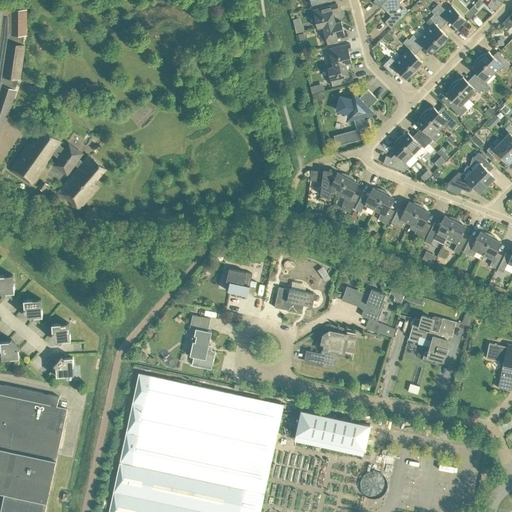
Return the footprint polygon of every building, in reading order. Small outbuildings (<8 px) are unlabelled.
[(385,0),(380,5),(381,6),(391,15),(386,20),(385,21),(385,22),(385,23),(391,28),(408,11),(399,2),(401,0),(385,0)] [(489,0),(487,5),(492,10),(503,0),(489,0)] [(317,28),(323,26),(335,23),(332,11),(339,10),(337,3),(312,10),(317,28)] [(431,11),(433,14),(444,24),(448,20),(456,28),(458,26),(459,26),(460,25),(462,25),(463,24),(465,23),(466,22),(467,21),(451,5),(446,10),(437,4),(431,11)] [(4,9),(0,8),(0,136),(15,90),(14,90),(18,78),(19,78),(24,45),(23,44),(24,33),(26,33),(26,10),(11,10),(11,11),(4,10),(4,9)] [(511,25),(511,12),(502,23),(508,29),(511,25)] [(430,26),(425,31),(441,47),(442,46),(443,45),(444,43),(444,42),(445,41),(445,40),(446,39),(446,38),(448,36),(440,28),(444,24),(433,14),(426,21),(430,26)] [(323,26),(327,44),(348,38),(347,32),(344,33),(341,21),(335,23),(323,26)] [(413,35),(408,39),(419,50),(423,45),(431,53),(432,52),(434,51),(435,51),(437,50),(439,48),(440,48),(441,47),(425,31),(417,39),(413,35)] [(408,48),(400,56),(416,72),(417,71),(418,70),(418,69),(419,68),(420,66),(420,65),(421,63),(422,62),(414,54),(419,50),(408,39),(407,38),(402,42),(408,48)] [(328,49),(333,66),(345,63),(351,62),(348,50),(351,50),(350,43),(328,49)] [(479,56),(477,57),(494,74),(502,65),(505,69),(510,64),(497,51),(492,56),(488,51),(487,52),(484,53),(483,54),(482,54),(481,55),(479,56)] [(416,72),(400,56),(395,61),(390,57),(383,65),(393,75),(398,71),(405,79),(407,77),(408,77),(410,76),(412,75),(414,74),(415,73),(416,72)] [(476,72),(471,77),(483,88),(486,91),(490,87),(485,82),(494,74),(477,57),(477,59),(476,59),(475,61),(474,63),(473,64),(473,65),(473,66),(471,68),(476,72)] [(333,66),(327,68),(332,86),(353,80),(351,74),(348,74),(345,63),(333,66)] [(454,82),(452,83),(468,99),(476,91),(479,93),(483,88),(471,77),(467,81),(462,77),(461,78),(459,79),(458,79),(456,80),(455,81),(454,82)] [(312,85),(313,91),(324,89),(323,82),(312,85)] [(468,99),(452,83),(451,84),(450,85),(450,86),(449,87),(448,89),(448,91),(447,92),(446,93),(454,101),(449,106),(460,116),(467,109),(468,109),(473,104),(468,99)] [(370,126),(369,121),(370,121),(369,118),(368,118),(367,114),(370,113),(370,110),(368,108),(377,99),(367,89),(358,98),(354,93),(352,99),(340,96),(336,110),(348,113),(347,119),(353,118),(356,130),(370,126)] [(423,112),(422,113),(439,129),(443,124),(451,128),(457,122),(442,107),(437,111),(433,106),(431,108),(430,108),(429,109),(427,110),(425,110),(425,111),(423,112)] [(421,128),(416,132),(428,144),(428,143),(432,139),(430,137),(439,129),(422,113),(422,114),(421,115),(420,117),(419,118),(418,119),(418,121),(418,122),(416,123),(421,128)] [(509,132),(501,140),(511,150),(511,126),(509,124),(505,128),(509,132)] [(10,170),(31,184),(39,172),(38,172),(40,168),(41,169),(49,159),(48,158),(52,153),(58,157),(52,165),(67,176),(75,165),(78,167),(56,194),(64,200),(67,197),(73,202),(71,205),(78,210),(97,186),(94,183),(106,169),(89,155),(83,162),(79,159),(83,153),(68,142),(64,148),(58,144),(60,141),(44,129),(35,141),(33,139),(29,144),(28,144),(21,154),(24,156),(21,160),(18,159),(10,170)] [(434,149),(428,143),(428,144),(416,132),(412,136),(407,132),(406,133),(403,135),(400,136),(397,138),(413,154),(416,157),(417,156),(420,158),(427,150),(430,153),(434,149)] [(344,144),(341,133),(333,135),(336,146),(344,144)] [(413,154),(397,138),(396,139),(395,140),(395,141),(394,143),(393,144),(393,145),(392,147),(391,149),(395,153),(391,157),(386,155),(383,163),(404,171),(409,166),(405,162),(413,154)] [(511,160),(511,150),(501,140),(493,148),(491,145),(486,150),(498,162),(503,157),(509,163),(511,160)] [(470,165),(468,166),(487,185),(495,177),(489,171),(493,167),(478,152),(473,157),(472,156),(470,165)] [(468,166),(467,165),(465,167),(463,172),(462,174),(458,172),(447,183),(469,192),(473,187),(479,193),(487,185),(468,166)] [(321,179),(321,168),(311,168),(310,179),(321,179)] [(332,192),(338,195),(349,175),(347,174),(345,173),(343,173),(342,173),(341,173),(339,173),(337,172),(334,177),(331,175),(332,171),(323,169),(320,194),(329,199),(332,192)] [(349,175),(338,195),(344,198),(341,208),(350,213),(358,195),(357,197),(352,194),(358,183),(356,182),(355,181),(355,180),(353,178),(352,177),(351,176),(350,175),(349,175)] [(43,191),(48,185),(42,180),(37,187),(43,191)] [(363,205),(374,210),(384,190),(383,189),(382,189),(380,188),(377,188),(376,188),(374,188),(372,187),(367,197),(362,194),(354,209),(360,212),(363,205)] [(384,190),(374,210),(380,213),(378,219),(387,224),(394,210),(389,208),(394,198),(392,197),(391,196),(390,194),(389,193),(388,192),(386,191),(385,190),(384,190)] [(404,221),(410,224),(420,204),(419,203),(418,203),(416,202),(414,202),(413,202),(410,202),(408,201),(403,211),(398,208),(391,221),(401,226),(404,221)] [(420,204),(410,224),(416,227),(414,233),(423,238),(430,224),(425,222),(430,212),(428,211),(427,210),(426,209),(426,208),(425,207),(424,206),(422,205),(420,204)] [(92,209),(88,207),(87,208),(82,218),(95,224),(101,210),(93,206),(92,209)] [(354,221),(358,213),(353,211),(349,219),(354,221)] [(446,238),(456,218),(453,217),(450,216),(447,216),(445,215),(440,225),(434,222),(425,241),(430,244),(433,239),(443,244),(446,238)] [(456,218),(446,238),(457,244),(453,251),(459,254),(466,239),(461,236),(466,226),(464,225),(463,224),(462,223),(461,222),(461,221),(460,220),(459,219),(458,219),(456,218)] [(475,251),(481,254),(492,234),(490,233),(487,232),(485,232),(484,232),(482,232),(480,231),(475,241),(469,238),(462,251),(472,256),(475,251)] [(492,234),(481,254),(492,259),(489,265),(495,268),(501,254),(496,252),(501,242),(499,241),(498,240),(498,239),(496,237),(495,236),(494,235),(493,234),(492,234)] [(261,260),(262,252),(251,250),(249,257),(261,260)] [(507,263),(511,265),(511,252),(511,255),(505,252),(497,269),(503,272),(507,263)] [(229,281),(227,291),(247,295),(252,273),(229,268),(226,281),(229,281)] [(0,292),(3,295),(6,293),(14,292),(13,274),(0,275),(0,292)] [(361,316),(368,318),(376,321),(380,308),(380,307),(385,293),(371,288),(369,294),(346,285),(341,299),(364,308),(361,316)] [(274,307),(301,313),(303,304),(312,306),(315,293),(289,288),(289,289),(278,286),(274,307)] [(408,292),(406,299),(413,302),(416,294),(408,292)] [(22,311),(32,319),(34,317),(42,316),(41,298),(23,300),(24,308),(22,311)] [(193,356),(191,365),(211,369),(215,351),(211,350),(211,348),(210,346),(208,345),(211,331),(207,330),(210,318),(192,314),(189,327),(195,328),(189,355),(193,356)] [(451,336),(456,321),(434,315),(433,318),(421,315),(420,319),(414,317),(408,338),(418,341),(419,336),(431,340),(428,351),(427,351),(427,352),(424,351),(422,360),(434,363),(436,359),(443,361),(445,354),(446,354),(448,348),(446,348),(449,340),(447,340),(448,335),(451,336)] [(50,335),(60,343),(62,341),(70,340),(69,322),(51,324),(52,333),(50,335)] [(392,336),(394,328),(379,322),(376,332),(392,336)] [(323,350),(322,350),(322,351),(322,354),(307,351),(305,361),(333,367),(336,354),(343,355),(345,346),(353,347),(355,336),(329,331),(323,335),(321,344),(325,345),(323,350)] [(0,341),(1,359),(19,358),(18,349),(21,346),(11,338),(9,341),(0,341)] [(497,387),(511,390),(511,383),(511,343),(507,343),(506,346),(489,342),(485,357),(503,361),(497,387)] [(56,367),(56,376),(74,374),(73,357),(64,357),(61,355),(53,365),(56,367)] [(259,511),(283,404),(151,375),(139,372),(108,511),(259,511)] [(0,492),(4,493),(0,511),(44,511),(67,408),(57,406),(59,396),(0,383),(0,492)] [(370,424),(300,409),(295,433),(364,448),(370,424)]
